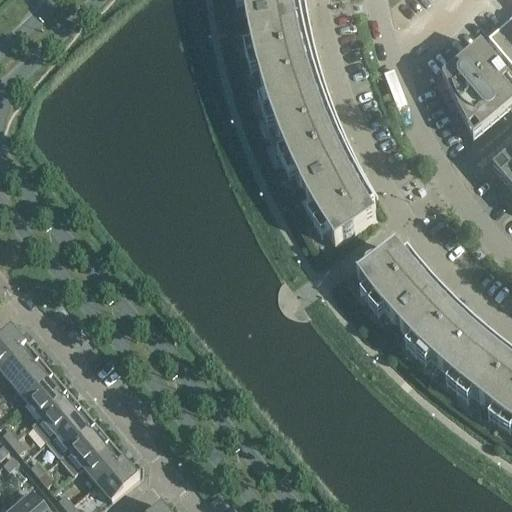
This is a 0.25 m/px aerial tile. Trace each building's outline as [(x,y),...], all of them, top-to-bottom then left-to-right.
[(236,0),(238,11),(245,10),(247,20),(248,26),(250,26),(251,34),(249,35),(250,40),(252,50),(245,52),(252,78),(259,76),(262,90),(267,103),(260,105),(268,131),(275,129),(285,155),(278,158),(290,182),(296,179),(301,188),(303,194),(305,193),(309,200),(307,201),(310,207),(315,216),(308,219),(322,242),(328,238),(334,247),(333,247),(336,252),(337,251),(377,225),(371,215),(376,212),(369,201),(375,197),(360,169),(356,171),(351,161),(354,159),(343,133),(332,107),(324,80),(316,53),(310,25),(305,26),(304,15),(308,13),(305,0),(236,0)] [(511,0),(508,0),(511,4),(511,24),(490,44),(511,70),(511,0)] [(482,50),(443,83),(474,145),(511,112),(511,99),(510,97),(511,94),(511,85),(510,83),(482,50)] [(511,158),(494,174),(511,195),(511,158)] [(396,327),(397,328),(402,333),(401,335),(405,339),(412,346),(407,351),(426,370),(431,365),(452,383),(447,389),(468,406),(473,400),(494,417),(490,422),(510,438),(511,435),(511,352),(486,331),(457,304),(450,297),(450,298),(447,295),(443,297),(436,289),(439,286),(436,283),(422,266),(417,270),(409,260),(404,264),(397,255),(359,284),(358,283),(358,284),(361,288),(361,287),(368,295),(362,300),(379,321),(384,316),(395,329),(396,327)] [(0,344),(0,374),(28,351),(13,334),(0,344)] [(0,374),(14,391),(42,367),(28,351),(0,374)] [(14,391),(28,407),(56,384),(42,367),(14,391)] [(28,407),(42,423),(42,424),(70,400),(56,384),(28,407)] [(32,431),(47,448),(84,417),(70,400),(42,424),(42,423),(32,431)] [(47,448),(61,464),(98,433),(84,417),(47,448)] [(75,481),(84,473),(111,450),(98,433),(61,464),(75,481)] [(12,450),(18,444),(10,434),(3,440),(12,450)] [(26,454),(18,444),(12,450),(20,459),(26,454)] [(9,456),(4,450),(0,453),(0,464),(0,465),(9,456)] [(84,473),(98,490),(125,466),(111,450),(84,473)] [(13,461),(4,470),(9,476),(19,467),(13,461)] [(113,507),(140,484),(125,466),(98,490),(113,507)] [(40,483),(46,477),(38,467),(31,473),(40,483)] [(54,487),(46,477),(40,483),(48,492),(54,487)] [(19,511),(44,511),(34,500),(19,511)] [(64,511),(71,511),(74,510),(66,500),(59,506),(64,511)]
